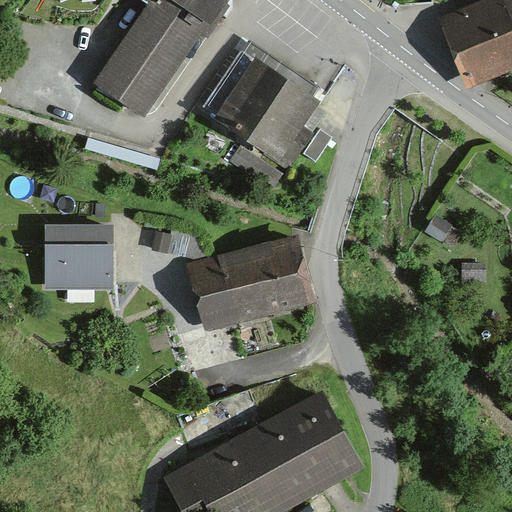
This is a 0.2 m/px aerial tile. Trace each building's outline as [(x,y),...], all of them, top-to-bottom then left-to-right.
[(144,0),(92,76),(145,111),(220,0),(144,0)] [(511,0),(504,0),(453,19),(480,90),(511,78),(511,0)] [(320,93),(255,50),(215,110),(280,154),(320,93)] [(123,232),(51,231),(50,293),(123,294),(123,232)] [(303,243),(200,271),(217,333),(320,305),(303,243)] [(335,393),(169,478),(185,511),(295,511),(375,471),(335,393)]
